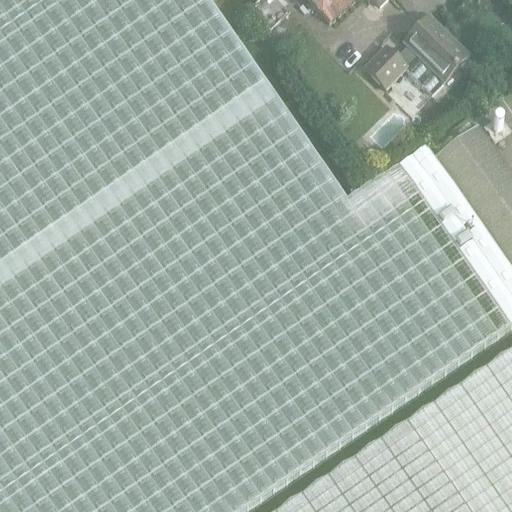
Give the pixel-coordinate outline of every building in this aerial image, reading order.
[(0,0),(0,511),(250,511),(511,332),(511,183),(468,122),(426,153),(344,209),(202,0),(0,0)] [(302,0),(302,1),(329,29),(358,0),(368,0),(379,11),(390,0),(302,0)] [(260,7),(251,16),(268,32),(277,24),(260,7)] [(387,50),(365,73),(386,93),(404,74),(432,100),(444,88),(443,87),(469,61),(429,22),(404,48),(407,51),(398,61),(387,50)] [(511,511),(511,354),(283,511),(511,511)]
